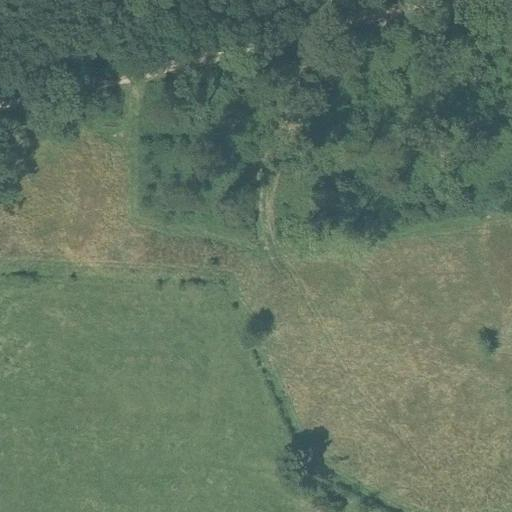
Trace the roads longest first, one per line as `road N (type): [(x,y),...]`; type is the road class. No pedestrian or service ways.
road 1 (track): [(436,0),(0,102)]
road 2 (track): [(324,0),(262,164),(251,203),(253,244)]
